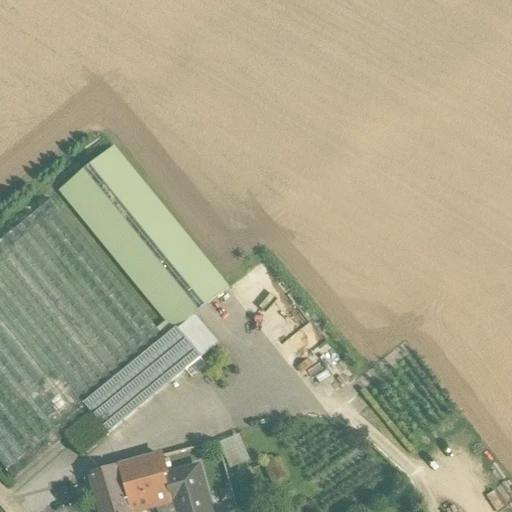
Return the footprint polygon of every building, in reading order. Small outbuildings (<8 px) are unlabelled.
[(228,293),(113,152),(58,196),(173,337),(194,320),(228,293)] [(164,344),(51,205),(0,245),(0,305),(84,410),(164,344)] [(0,305),(0,468),(12,483),(92,419),(84,410),(0,305)] [(164,344),(84,410),(92,419),(108,439),(218,349),(194,320),(173,337),(164,344)] [(311,324),(283,349),(300,368),(328,343),(311,324)] [(242,437),(221,443),(228,469),(250,464),(242,437)] [(123,511),(122,509),(127,507),(128,511),(153,511),(156,511),(173,506),(166,480),(160,461),(93,481),(101,511),(123,511)] [(196,472),(166,480),(173,506),(174,511),(207,511),(202,494),(196,472)]
